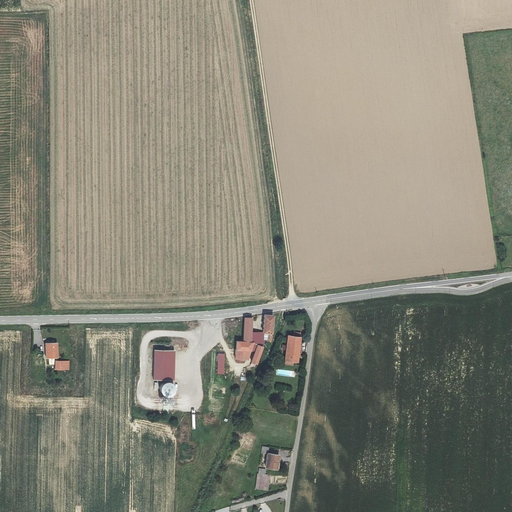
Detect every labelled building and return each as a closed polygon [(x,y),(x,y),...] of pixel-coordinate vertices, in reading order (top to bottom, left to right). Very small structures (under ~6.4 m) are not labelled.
[(237,335),(235,358),(245,359),(248,359),(250,350),(255,350),(251,362),(257,364),(263,346),(264,340),(269,341),(272,336),(271,334),(272,316),(264,315),(262,333),(251,332),(252,318),(245,318),(243,335),(237,335)] [(301,338),(288,336),(285,360),(298,362),(301,338)] [(56,343),(45,343),(46,358),(57,357),(56,343)] [(154,349),(153,380),(173,380),(174,350),(154,349)] [(69,361),(55,361),(55,370),(68,370),(69,361)] [(161,393),(164,396),(167,397),(170,397),(173,395),(175,392),(176,389),(175,386),(172,383),(169,382),(166,382),(163,384),(161,387),(160,390),(161,393)] [(278,455),(267,453),(265,467),(277,469),(278,455)] [(265,475),(257,474),(255,489),(267,491),(269,475),(265,474),(265,475)]
